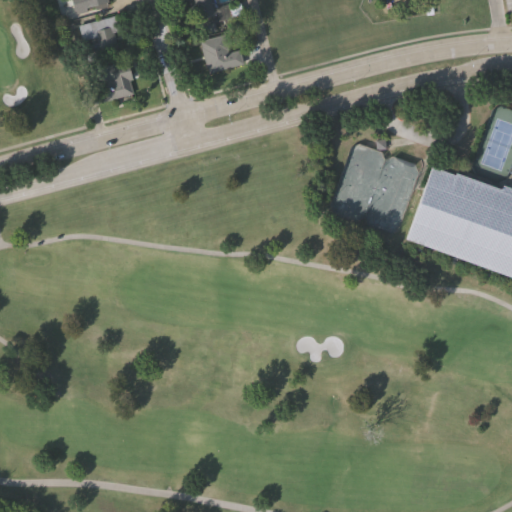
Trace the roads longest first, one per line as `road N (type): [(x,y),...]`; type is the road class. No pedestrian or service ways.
road 1 (tertiary): [(0,191),(436,77),(511,68)]
road 2 (tertiary): [(511,43),(370,66),(0,162)]
road 3 (residential): [(190,141),(155,0)]
